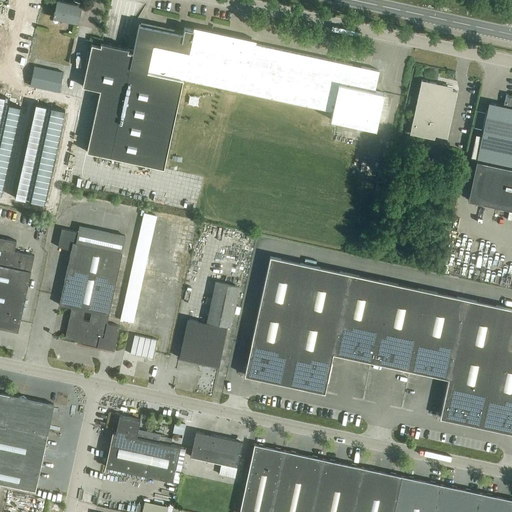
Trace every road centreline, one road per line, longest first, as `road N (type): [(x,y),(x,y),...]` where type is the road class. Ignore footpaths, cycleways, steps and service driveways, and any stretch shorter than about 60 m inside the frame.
road 1 (unclassified): [(98,385),(511,475)]
road 2 (unclassified): [(219,0),(511,63)]
road 3 (secondary): [(345,0),(511,35)]
road 4 (residential): [(70,511),(98,385)]
